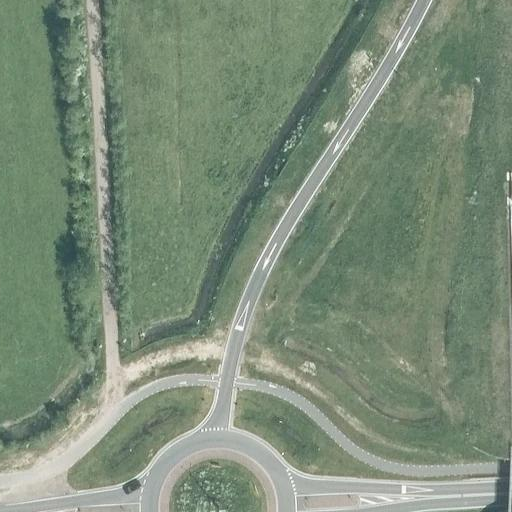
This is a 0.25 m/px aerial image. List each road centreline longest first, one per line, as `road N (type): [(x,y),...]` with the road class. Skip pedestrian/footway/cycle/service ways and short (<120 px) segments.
road 1 (trunk): [(424,0),(252,289),(215,440)]
road 2 (track): [(115,413),(93,0)]
road 3 (unclassified): [(115,413),(71,459),(34,478),(0,481)]
road 4 (tertiary): [(150,493),(17,511)]
road 5 (tertiary): [(412,499),(283,485)]
